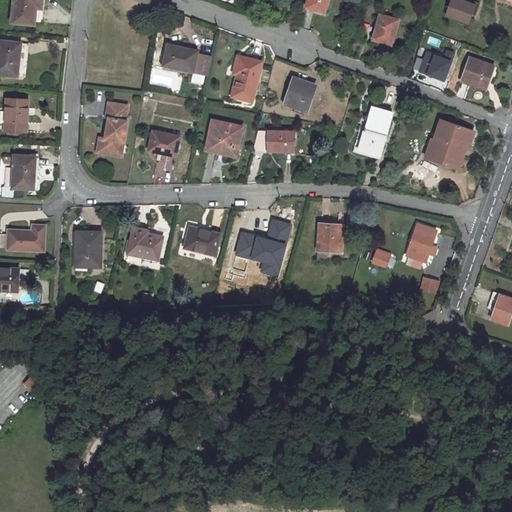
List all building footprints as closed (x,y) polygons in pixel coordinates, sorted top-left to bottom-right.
[(14,0),(12,22),(34,24),(36,7),(41,7),(42,0),(14,0)] [(308,0),(306,7),(325,12),(328,0),(308,0)] [(458,0),(454,0),(449,14),(468,21),(474,5),(458,0)] [(380,14),(373,40),(392,46),(399,20),(380,14)] [(0,40),(0,74),(18,76),(22,43),(0,40)] [(169,55),(166,66),(193,72),(193,71),(198,54),(198,51),(168,45),(166,55),(169,55)] [(444,49),(442,55),(424,49),(417,75),(426,77),(425,82),(444,87),(455,52),(444,49)] [(198,54),(193,71),(207,74),(210,57),(198,54)] [(239,57),(235,73),(241,74),(240,78),(238,77),(233,95),(252,100),(260,63),(239,57)] [(470,57),(461,80),(486,89),(494,65),(470,57)] [(296,78),(288,103),(296,106),(304,109),(306,110),(315,85),(296,78)] [(6,98),(5,130),(26,131),(28,100),(6,98)] [(128,106),(109,102),(106,118),(108,118),(105,139),(103,153),(122,156),(128,121),(125,120),(128,106)] [(296,106),(294,112),(302,115),(304,109),(296,106)] [(373,107),(360,149),(380,156),(393,112),(373,107)] [(439,142),(433,159),(459,168),(473,130),(441,119),(434,141),(439,142)] [(212,120),(207,146),(224,150),(223,154),(236,157),(243,126),(212,120)] [(269,130),(269,148),(273,148),(273,152),(285,152),(285,150),(293,151),(294,131),(269,130)] [(153,131),(149,150),(159,152),(159,151),(177,155),(180,136),(153,131)] [(434,141),(428,158),(433,159),(439,142),(434,141)] [(14,155),(13,187),(34,188),(36,155),(14,155)] [(4,167),(2,184),(9,184),(11,168),(4,167)] [(270,224),(261,223),(261,222),(244,222),(244,242),(270,243),(270,224)] [(319,223),(318,250),(342,252),(343,225),(319,223)] [(418,223),(407,255),(427,261),(436,230),(418,223)] [(9,230),(8,248),(43,250),(45,226),(33,225),(33,232),(9,230)] [(190,227),(185,247),(215,255),(220,235),(190,227)] [(163,234),(148,231),(134,228),(129,253),(158,259),(163,234)] [(76,267),(88,267),(101,268),(102,232),(76,231),(76,267)] [(375,252),(372,262),(387,267),(390,257),(375,252)] [(0,267),(0,289),(19,291),(19,269),(0,267)] [(494,292),(488,308),(494,310),(499,294),(494,292)] [(511,298),(499,294),(494,310),(490,320),(508,325),(511,312),(511,298)] [(33,375),(24,384),(35,395),(44,385),(33,375)]
